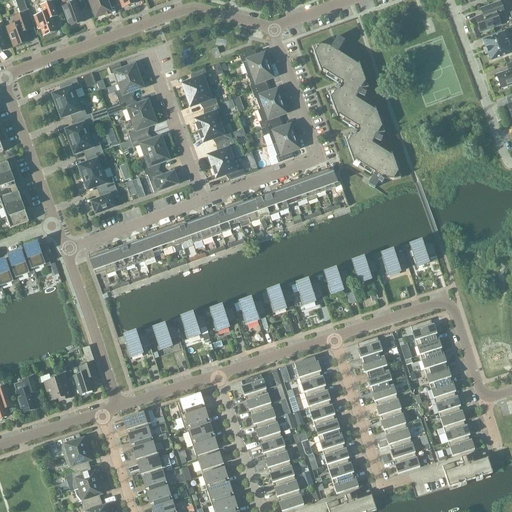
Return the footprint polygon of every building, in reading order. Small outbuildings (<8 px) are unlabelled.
[(70,27),(84,22),(79,8),(86,6),(83,0),(70,0),(72,4),(63,8),(70,27)] [(89,0),(96,18),(110,13),(109,8),(115,6),(113,0),(89,0)] [(119,0),(123,8),(137,3),(135,0),(119,0)] [(56,32),(51,19),(58,17),(52,2),(41,6),(43,13),(34,17),(39,30),(41,29),(44,37),(56,32)] [(504,14),(500,3),(481,10),(485,9),(487,14),(475,19),(480,33),(500,26),(497,16),(504,14)] [(15,48),(29,42),(25,32),(32,30),(26,14),(19,16),(20,20),(12,23),(13,26),(7,28),(15,48)] [(491,61),(511,54),(504,33),(483,41),(491,61)] [(338,53),(345,42),(338,37),(330,49),(328,47),(325,47),(322,46),(318,46),(317,46),(316,46),(314,47),(311,48),(312,48),(314,47),(316,47),(319,47),(314,54),(321,72),(322,71),(342,84),(340,88),(337,86),(335,90),(339,92),(335,92),(333,92),(331,92),(330,92),(328,93),(332,92),(335,92),(331,99),(330,99),(337,118),(338,116),(358,129),(357,133),(353,131),(351,135),(355,137),(352,137),(350,137),(347,137),(345,138),(344,138),(344,139),(347,138),(349,137),(351,137),(347,144),(354,163),(355,161),(375,174),(368,185),(375,189),(379,183),(382,185),(384,181),(381,179),(382,178),(383,179),(385,179),(386,180),(388,180),(390,180),(394,180),(398,180),(401,179),(401,178),(397,179),(393,180),(398,173),(391,154),(390,156),(372,144),(374,140),(381,143),(383,138),(376,135),(378,135),(380,135),(383,134),(385,134),(384,133),(381,134),(377,135),(382,128),(375,109),(374,111),(356,99),(358,95),(364,98),(367,93),(359,90),(363,90),(366,89),(368,89),(368,88),(365,89),(361,89),(365,83),(366,82),(359,64),(358,65),(338,53)] [(240,44),(233,46),(235,52),(242,50),(240,44)] [(247,74),(269,66),(267,59),(266,59),(264,56),(265,55),(258,57),(256,56),(255,52),(255,51),(239,57),(242,64),(243,63),(247,74)] [(501,89),(511,85),(511,62),(506,65),(508,71),(496,76),(501,89)] [(119,85),(139,77),(137,71),(136,71),(135,66),(122,71),(120,64),(109,68),(111,75),(115,74),(119,85)] [(252,93),(268,87),(267,87),(266,82),(266,80),(274,78),(273,77),(272,78),(271,74),(272,74),(269,66),(247,74),(251,85),(250,86),(252,93)] [(186,96),(211,87),(205,69),(192,74),(194,81),(182,85),(186,96)] [(120,105),(133,100),(130,93),(143,89),(141,84),(142,84),(139,77),(119,85),(121,91),(115,93),(120,105)] [(57,107),(78,99),(75,91),(80,90),(76,80),(59,86),(60,86),(62,86),(64,91),(52,95),(57,107)] [(205,110),(218,105),(211,87),(186,96),(190,108),(202,103),(205,110)] [(260,110),(282,102),(280,94),(279,95),(277,91),(278,91),(278,90),(271,93),(269,92),(268,88),(268,87),(252,93),(255,100),(256,99),(260,110)] [(72,122),(89,116),(89,115),(86,116),(83,107),(78,108),(76,101),(78,100),(78,99),(57,107),(61,119),(73,115),(75,121),(72,121),(72,122)] [(132,121),(152,113),(150,107),(149,107),(148,102),(135,107),(133,100),(120,105),(122,112),(128,110),(132,121)] [(265,128),(281,123),(281,122),(280,123),(279,118),(279,116),(287,114),(287,113),(285,113),(284,110),(285,110),(282,102),(260,110),(258,111),(262,122),(259,123),(261,130),(265,128)] [(199,132),(224,123),(218,105),(205,110),(207,117),(195,121),(199,132)] [(131,141),(146,136),(144,129),(156,125),(154,120),(155,120),(152,113),(132,121),(136,132),(128,134),(131,141)] [(70,143),(91,135),(88,127),(93,126),(89,116),(72,122),(73,122),(75,121),(77,127),(65,131),(70,143)] [(217,146),(232,140),(230,133),(228,134),(224,123),(199,132),(203,143),(215,139),(217,146)] [(273,146),(295,138),(293,130),(291,131),(290,127),(291,127),(291,126),(284,129),(282,128),(281,123),(265,128),(268,135),(269,135),(273,146)] [(85,158),(102,152),(99,142),(94,143),(91,135),(70,143),(74,155),(86,151),(88,157),(85,157),(85,158)] [(145,157),(165,149),(163,143),(162,143),(161,138),(148,143),(146,136),(131,141),(133,148),(141,146),(145,157)] [(295,138),(273,146),(277,157),(276,157),(278,164),(294,158),(293,158),(292,154),(292,152),(300,149),(299,149),(298,149),(297,146),(298,145),(295,138)] [(212,168),(237,159),(233,148),(235,147),(232,140),(217,146),(220,152),(208,157),(212,168)] [(146,176),(159,172),(156,165),(169,161),(167,156),(168,156),(165,149),(145,157),(147,163),(142,165),(146,176)] [(83,179),(104,171),(102,163),(106,162),(102,152),(85,158),(86,158),(88,157),(90,163),(78,167),(83,179)] [(237,159),(212,168),(216,179),(228,175),(230,181),(245,176),(243,169),(241,170),(237,159)] [(0,176),(11,173),(7,162),(0,164),(0,176)] [(319,174),(326,193),(336,189),(334,185),(337,184),(333,173),(330,174),(329,170),(319,174)] [(98,194),(115,188),(112,178),(107,179),(104,171),(83,179),(87,191),(99,187),(101,193),(98,193),(98,194)] [(159,172),(146,176),(146,177),(148,176),(150,182),(155,181),(159,192),(169,188),(178,185),(176,178),(175,178),(173,174),(161,178),(159,172)] [(3,209),(21,202),(11,173),(0,176),(0,204),(2,207),(3,209)] [(316,196),(326,193),(319,174),(310,177),(316,196)] [(316,196),(310,177),(300,180),(308,202),(317,199),(316,196)] [(308,203),(308,202),(300,180),(290,184),(297,203),(307,200),(308,203)] [(288,206),(297,203),(290,184),(281,187),(289,210),(288,206)] [(279,214),(289,210),(281,187),(276,189),(277,193),(273,195),(279,214)] [(115,188),(98,194),(99,194),(101,193),(103,198),(91,203),(96,215),(117,207),(114,199),(119,198),(115,188)] [(270,217),(279,214),(273,195),(263,198),(270,217)] [(270,217),(263,198),(253,202),(261,222),(270,219),(270,217)] [(261,222),(253,202),(248,204),(247,200),(242,201),(251,224),(260,221),(261,223),(261,222)] [(241,228),(251,224),(242,201),(233,205),(240,224),(241,228)] [(6,219),(25,212),(21,202),(3,209),(1,211),(6,217),(6,219)] [(230,227),(240,224),(233,205),(223,208),(231,231),(232,231),(230,227)] [(222,234),(231,231),(223,208),(218,210),(220,214),(215,216),(222,234)] [(25,212),(6,219),(7,220),(5,221),(10,228),(10,229),(29,223),(25,212)] [(212,238),(222,234),(215,216),(205,219),(212,238)] [(202,241),(212,238),(205,219),(196,223),(202,241)] [(202,241),(196,223),(191,224),(189,220),(185,222),(193,245),(202,241)] [(192,245),(193,245),(185,222),(175,226),(182,245),(191,241),(192,245)] [(172,248),(182,245),(175,226),(165,229),(172,248)] [(163,252),(172,248),(165,229),(156,233),(163,252)] [(154,255),(163,252),(156,233),(146,236),(154,259),(155,259),(154,255)] [(145,262),(154,259),(146,236),(142,238),(143,242),(138,243),(145,262)] [(135,266),(145,262),(138,243),(128,247),(135,266)] [(25,248),(35,275),(33,269),(44,266),(45,268),(51,266),(44,248),(44,250),(39,252),(37,244),(25,248)] [(436,255),(432,244),(427,244),(421,244),(416,244),(410,246),(414,258),(412,259),(415,268),(428,264),(425,255),(428,254),(429,257),(436,255)] [(126,269),(135,266),(128,247),(119,250),(126,269)] [(28,277),(35,275),(25,248),(28,259),(23,261),(21,253),(9,257),(18,284),(19,283),(17,278),(27,274),(28,277)] [(126,269),(119,250),(114,252),(113,248),(108,250),(116,273),(126,269)] [(116,273),(108,250),(98,253),(105,272),(106,275),(115,272),(116,273)] [(95,276),(105,272),(98,253),(88,257),(95,276)] [(407,264),(404,254),(402,253),(399,253),(396,253),(392,253),(390,253),(387,254),(384,254),(382,255),(386,267),(383,268),(386,278),(400,273),(397,265),(400,264),(401,267),(407,264)] [(12,286),(18,284),(9,257),(12,267),(7,269),(5,261),(0,262),(0,285),(2,292),(3,292),(1,287),(12,283),(12,286)] [(378,272),(375,261),(373,261),(370,261),(367,261),(363,261),(361,261),(358,261),(355,262),(353,263),(357,275),(354,276),(357,285),(370,281),(368,272),(370,271),(371,274),(374,273),(378,272)] [(350,283),(347,272),(344,272),(342,272),(339,272),(335,272),(332,272),(329,272),(327,273),(325,274),(329,286),(326,287),(329,296),(343,292),(340,283),(343,282),(343,285),(350,283)] [(322,294),(319,283),(316,283),(311,283),(309,283),(306,283),(304,283),(302,284),(299,284),(297,285),(301,297),(298,298),(301,307),(315,303),(312,294),(315,293),(316,296),(322,294)] [(293,301),(290,291),(285,290),(282,290),(278,290),(275,291),(273,291),(270,291),(268,292),(272,305),(269,306),(272,315),(286,310),(283,302),(286,301),(286,304),(293,301)] [(265,313),(262,302),(259,302),(257,302),(254,302),(250,302),(248,302),(244,302),(242,303),(240,303),(244,316),(241,317),(244,326),(258,321),(255,313),(258,312),(259,315),(265,313)] [(236,320),(233,309),(228,309),(224,309),(220,309),(216,309),(213,310),(211,311),(215,323),(212,324),(215,333),(228,329),(226,320),(228,319),(229,322),(236,320)] [(183,321),(177,323),(179,327),(181,332),(183,332),(186,341),(199,336),(197,328),(199,327),(200,330),(206,328),(207,327),(205,322),(203,317),(201,316),(198,316),(196,316),(195,316),(194,316),(192,316),(191,316),(190,317),(188,317),(187,317),(186,317),(184,318),(183,318),(182,318),(183,321)] [(415,342),(437,335),(434,325),(432,326),(430,321),(410,327),(415,342)] [(179,339),(176,328),(173,328),(170,327),(167,328),(163,328),(161,328),(157,329),(154,329),(161,351),(171,347),(169,339),(171,338),(172,341),(179,339)] [(150,346),(147,335),(144,335),(140,335),(136,335),(131,335),(129,336),(125,337),(117,339),(119,346),(127,344),(129,349),(126,350),(129,359),(142,355),(140,346),(142,345),(143,348),(150,346)] [(420,356),(441,349),(438,340),(437,340),(435,336),(437,335),(415,342),(420,356)] [(361,360),(382,353),(377,338),(357,344),(359,350),(357,350),(361,360)] [(220,342),(212,345),(214,350),(222,348),(220,342)] [(425,371),(446,364),(443,354),(441,355),(440,350),(441,350),(441,349),(420,356),(425,371)] [(194,352),(185,355),(188,362),(196,359),(194,352)] [(365,374),(387,367),(382,353),(361,360),(362,360),(364,364),(362,365),(365,374)] [(299,380),(321,373),(318,363),(316,364),(314,358),(294,365),(299,380)] [(80,396),(94,391),(90,379),(97,377),(92,364),(81,368),(83,374),(74,377),(80,396)] [(429,385),(451,378),(448,369),(446,369),(445,365),(446,364),(425,371),(429,385)] [(370,389),(391,382),(387,367),(365,374),(367,374),(368,379),(367,379),(370,389)] [(32,368),(26,370),(28,377),(34,375),(32,368)] [(304,394),(325,387),(322,378),(321,378),(319,373),(321,373),(299,380),(304,394)] [(245,397),(266,390),(261,375),(241,382),(243,387),(241,388),(245,397)] [(57,379),(57,378),(57,377),(56,377),(55,376),(54,376),(53,377),(52,377),(52,378),(51,378),(51,379),(51,380),(51,381),(44,383),(50,402),(63,398),(64,401),(71,398),(64,377),(57,379)] [(23,414),(37,410),(32,394),(38,392),(33,378),(22,382),(25,390),(16,393),(23,414)] [(434,400),(455,393),(452,383),(451,384),(449,379),(451,379),(451,378),(429,385),(434,400)] [(375,403),(396,396),(391,382),(370,389),(371,388),(373,393),(372,394),(375,403)] [(0,421),(1,421),(2,419),(9,417),(4,404),(11,402),(6,387),(0,388),(0,421)] [(309,409),(330,402),(327,392),(325,393),(324,388),(325,387),(304,394),(309,409)] [(249,412),(271,405),(266,390),(245,397),(245,398),(246,397),(248,402),(246,402),(249,412)] [(439,414),(460,407),(457,398),(456,398),(454,394),(455,393),(434,400),(439,414)] [(181,418),(205,411),(204,410),(202,411),(199,402),(202,401),(200,395),(176,403),(181,418)] [(379,418),(401,411),(396,396),(375,403),(376,403),(378,408),(376,408),(379,418)] [(313,423),(335,416),(332,407),(330,407),(329,402),(330,402),(309,409),(313,423)] [(254,426),(275,419),(271,405),(249,412),(251,412),(252,416),(251,417),(254,426)] [(443,429),(465,422),(462,412),(460,413),(459,408),(460,408),(460,407),(439,414),(443,429)] [(186,433),(209,425),(207,426),(204,417),(206,416),(205,411),(181,418),(186,433)] [(384,432),(405,425),(401,411),(379,418),(381,417),(382,422),(381,422),(384,432)] [(129,436),(150,429),(152,428),(147,413),(124,420),(126,426),(128,426),(131,435),(128,435),(129,436)] [(318,437),(339,431),(336,421),(335,421),(333,417),(335,416),(313,423),(318,437)] [(259,441),(280,434),(275,419),(254,426),(254,427),(255,426),(257,431),(256,431),(259,441)] [(448,443),(469,436),(466,427),(465,427),(463,422),(465,422),(443,429),(448,443)] [(193,447),(214,440),(212,440),(209,432),(211,431),(209,425),(186,433),(188,433),(193,447)] [(389,446),(410,439),(405,425),(384,432),(386,432),(387,436),(386,437),(389,446)] [(133,450),(155,443),(150,429),(129,436),(130,441),(132,440),(135,449),(133,450)] [(323,452),(344,445),(341,435),(339,436),(338,431),(339,431),(318,437),(323,452)] [(304,433),(299,435),(302,443),(307,441),(304,433)] [(263,455),(285,448),(280,434),(259,441),(260,441),(262,445),(260,446),(263,455)] [(64,458),(87,450),(86,451),(85,447),(86,447),(84,439),(81,440),(79,435),(63,440),(65,447),(62,447),(63,451),(64,456),(64,458)] [(426,436),(420,438),(422,447),(428,445),(428,443),(426,436)] [(469,436),(448,443),(453,458),(474,451),(471,441),(469,441),(468,437),(469,436)] [(393,461),(415,454),(410,439),(389,446),(389,447),(390,446),(392,451),(390,451),(393,461)] [(198,462),(219,455),(217,455),(214,446),(216,446),(214,440),(193,447),(198,462)] [(138,465),(160,458),(155,443),(133,450),(135,456),(137,455),(140,464),(138,465)] [(327,466),(349,459),(346,450),(344,450),(343,446),(344,445),(323,452),(327,466)] [(268,470),(289,463),(285,448),(263,455),(265,455),(266,460),(265,460),(268,470)] [(72,474),(90,468),(88,462),(91,461),(88,454),(87,454),(86,451),(87,451),(87,450),(64,458),(65,460),(67,464),(69,468),(72,467),(74,473),(72,474)] [(487,459),(485,453),(474,457),(476,463),(473,463),(473,462),(468,464),(466,457),(461,459),(462,462),(459,463),(460,466),(458,467),(458,468),(456,469),(454,463),(442,467),(444,473),(449,488),(492,474),(487,459)] [(415,454),(393,461),(395,461),(396,465),(395,466),(398,476),(420,469),(415,454)] [(202,477),(224,470),(224,469),(222,470),(219,461),(221,460),(219,455),(198,462),(202,477)] [(143,480),(165,473),(167,472),(162,457),(160,458),(138,465),(140,471),(142,470),(145,479),(143,479),(143,480)] [(332,481),(353,474),(350,464),(349,465),(347,460),(349,460),(349,459),(327,466),(332,481)] [(273,484),(294,477),(289,463),(268,470),(270,469),(271,474),(270,474),(273,484)] [(74,492),(98,484),(95,473),(92,474),(90,468),(72,474),(65,476),(71,492),(74,491),(74,492)] [(207,492),(229,485),(229,484),(226,485),(224,476),(226,475),(224,470),(202,477),(207,492)] [(148,495),(169,488),(165,473),(143,480),(145,485),(147,485),(150,494),(148,494),(148,495)] [(353,474),(332,481),(337,496),(358,489),(355,479),(353,479),(352,474),(353,474)] [(184,475),(177,477),(179,484),(186,482),(186,481),(184,476),(184,475)] [(277,498),(299,491),(294,477),(273,484),(274,484),(276,488),(274,489),(277,498)] [(313,486),(311,479),(305,481),(307,489),(314,487),(313,486)] [(83,508),(101,502),(99,496),(102,495),(99,488),(98,488),(97,485),(98,484),(74,492),(76,496),(81,503),(83,508)] [(212,506),(233,499),(231,500),(228,491),(230,490),(229,485),(207,492),(212,506)] [(153,509),(174,502),(169,488),(148,495),(150,500),(152,499),(155,508),(153,509)] [(299,491),(277,498),(277,499),(279,498),(280,503),(279,503),(281,511),(286,511),(304,506),(299,491)] [(371,496),(369,491),(358,494),(360,500),(357,501),(357,499),(352,501),(350,495),(345,496),(346,499),(343,500),(344,504),(342,504),(342,506),(340,507),(338,501),(326,504),(328,510),(328,511),(374,511),(376,511),(371,496)] [(213,511),(235,511),(233,505),(235,505),(233,499),(212,506),(213,511)] [(107,511),(105,506),(103,507),(101,502),(83,508),(84,511),(107,511)] [(177,511),(174,502),(153,509),(153,511),(177,511)]
